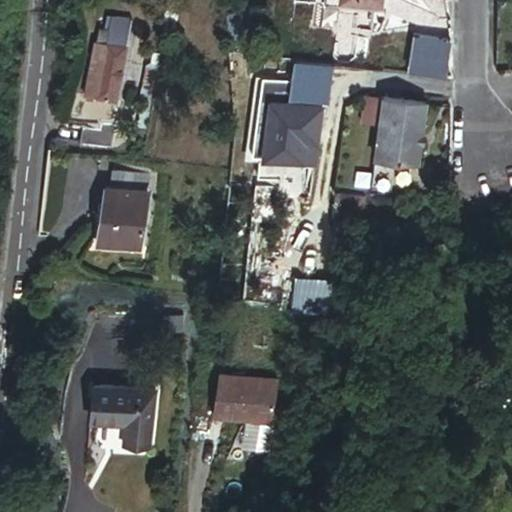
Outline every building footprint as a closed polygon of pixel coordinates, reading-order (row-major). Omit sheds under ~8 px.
[(103,0),(101,22),(111,23),(112,19),(119,21),(121,0),(103,0)] [(413,14),(415,0),(358,0),(358,8),(413,14)] [(160,8),(156,33),(176,36),(179,11),(160,8)] [(107,46),(125,50),(131,23),(119,21),(112,19),(111,23),(111,28),(107,46)] [(101,26),(97,44),(105,46),(107,46),(111,28),(101,26)] [(91,69),(100,71),(105,46),(97,44),(96,44),(91,69)] [(105,46),(100,71),(91,69),(85,97),(115,103),(125,50),(107,46),(105,46)] [(291,60),(287,102),(257,98),(250,155),(301,161),(303,140),(315,142),(324,64),(291,60)] [(422,104),(380,98),(371,160),(414,166),(422,104)] [(80,137),(78,152),(111,156),(113,141),(80,137)] [(112,172),(109,192),(147,199),(151,179),(112,172)] [(104,191),(94,248),(136,256),(147,199),(109,192),(104,191)] [(220,374),(213,415),(272,424),(278,383),(220,374)] [(99,385),(95,421),(129,424),(127,444),(147,446),(152,391),(99,385)]
